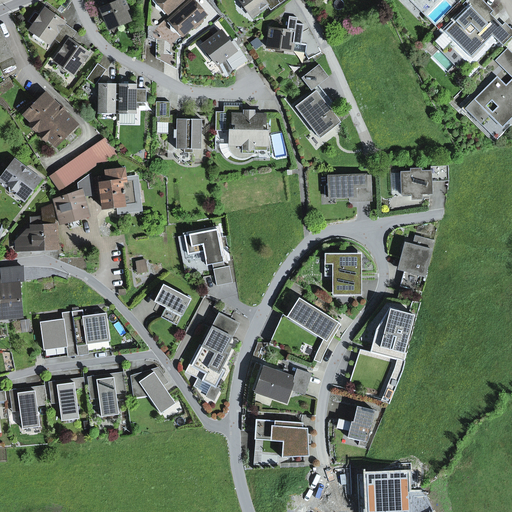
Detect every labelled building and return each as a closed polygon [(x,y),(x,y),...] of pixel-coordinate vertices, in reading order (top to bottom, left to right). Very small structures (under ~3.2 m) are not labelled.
[(128,9),(124,0),(108,0),(111,6),(102,9),(110,27),(128,19),(125,10),(128,9)] [(156,0),(168,13),(182,0),(156,0)] [(199,21),(205,15),(192,0),(191,0),(170,20),(175,26),(183,35),(191,27),(195,28),(198,24),(199,21)] [(281,3),(281,2),(283,0),(240,0),(242,3),(241,9),(247,10),(252,16),(267,5),(271,11),(281,3)] [(409,0),(423,14),(427,9),(417,0),(409,0)] [(417,0),(427,9),(427,10),(437,0),(417,0)] [(503,46),(508,40),(486,18),(489,15),(493,11),(482,0),(466,0),(462,5),(467,9),(437,39),(463,65),(492,36),(503,46)] [(53,38),(59,42),(69,29),(63,25),(64,23),(53,15),(48,11),(46,10),(41,17),(36,13),(35,14),(30,21),(35,25),(31,30),(35,33),(46,40),(49,43),(53,38)] [(508,40),(511,36),(511,29),(505,22),(500,27),(489,15),(486,18),(508,40)] [(287,31),(270,28),(270,32),(269,38),(267,48),(275,49),(284,50),(292,51),(293,43),(301,44),(304,25),(296,23),(297,18),(289,17),(287,31)] [(75,34),(77,32),(64,23),(63,25),(69,29),(75,34)] [(156,39),(156,58),(177,69),(178,39),(183,35),(175,26),(166,39),(156,39)] [(0,63),(3,71),(16,65),(0,28),(0,63)] [(226,58),(233,69),(247,61),(238,46),(235,48),(231,43),(222,31),(218,33),(215,28),(211,31),(215,36),(202,45),(206,52),(205,54),(210,60),(212,59),(217,65),(222,62),(226,58)] [(69,29),(59,42),(65,47),(55,61),(59,63),(70,71),(74,74),(88,53),(77,46),(72,42),(70,41),(75,34),(69,29)] [(43,44),(46,40),(35,33),(32,37),(43,44)] [(458,70),(463,65),(437,39),(432,44),(439,50),(454,65),(458,70)] [(308,59),(311,58),(306,49),(306,45),(293,43),(292,51),(305,53),(308,59)] [(511,52),(507,48),(495,61),(511,77),(511,78),(506,85),(497,76),(469,104),(501,136),(511,124),(511,52)] [(229,76),(233,69),(226,58),(222,62),(229,76)] [(233,69),(235,72),(249,64),(247,61),(233,69)] [(67,75),(70,71),(59,63),(56,67),(67,75)] [(107,70),(98,63),(86,79),(95,86),(107,70)] [(301,78),(311,91),(315,88),(318,85),(329,77),(319,65),(301,78)] [(115,111),(117,111),(118,84),(99,84),(98,111),(115,111)] [(137,84),(118,84),(117,111),(119,111),(136,111),(136,103),(146,103),(147,89),(137,89),(137,84)] [(315,88),(316,90),(331,109),(335,106),(318,85),(315,88)] [(320,139),(341,122),(331,109),(316,90),(295,107),(320,139)] [(32,123),(34,121),(42,129),(62,109),(59,106),(46,94),(25,115),(32,123)] [(170,102),(156,102),(156,117),(160,117),(160,123),(169,123),(177,123),(176,130),(174,130),(174,138),(176,138),(176,149),(184,149),(193,149),(201,149),(202,119),(193,119),(185,119),(177,119),(177,115),(170,115),(170,102)] [(496,140),(501,136),(469,104),(465,108),(496,140)] [(231,114),(234,114),(234,110),(242,110),(242,106),(224,106),(224,112),(231,112),(231,114)] [(48,138),(56,146),(68,133),(73,128),(77,124),(65,112),(62,109),(42,129),(50,137),(48,138)] [(267,128),(265,128),(265,115),(255,115),(255,110),(242,110),(234,110),(234,114),(231,114),(231,112),(224,112),(216,112),(215,131),(230,131),(230,143),(229,145),(242,145),(242,153),(254,154),(254,150),(267,151),(267,128)] [(119,114),(120,114),(119,124),(135,124),(135,115),(136,115),(136,111),(119,111),(119,114)] [(39,131),(42,129),(34,121),(32,123),(30,124),(31,130),(36,131),(37,130),(39,131)] [(160,123),(157,123),(157,134),(169,134),(169,123),(160,123)] [(48,138),(50,137),(42,129),(39,132),(41,134),(40,135),(41,139),(47,141),(48,138)] [(120,153),(106,138),(56,173),(65,186),(66,186),(101,161),(103,164),(120,153)] [(254,154),(242,153),(242,145),(229,145),(230,143),(228,143),(228,145),(231,152),(233,155),(237,158),(242,159),(246,158),(250,156),(254,154)] [(30,171),(28,171),(27,170),(15,161),(1,179),(9,185),(10,193),(18,192),(20,191),(27,197),(28,195),(31,195),(33,193),(33,189),(40,180),(33,175),(33,173),(30,171)] [(448,166),(434,166),(435,181),(448,181),(448,166)] [(94,193),(101,193),(102,198),(103,209),(125,206),(125,205),(136,203),(133,181),(126,182),(125,169),(104,171),(105,177),(92,178),(94,193)] [(421,194),(431,194),(431,182),(431,171),(421,172),(421,169),(410,169),(410,172),(401,172),(401,173),(401,194),(401,195),(411,195),(412,200),(422,199),(421,194)] [(65,186),(56,173),(50,177),(59,190),(65,186)] [(391,195),(401,194),(401,173),(391,174),(391,195)] [(355,197),(355,202),(372,201),(371,175),(328,177),(329,198),(349,198),(355,197)] [(24,201),(27,197),(20,191),(18,192),(15,195),(24,201)] [(60,223),(88,215),(81,191),(53,199),(60,223)] [(45,249),(56,248),(53,204),(42,209),(43,218),(45,249)] [(33,246),(33,249),(45,249),(43,218),(32,219),(32,223),(28,223),(17,234),(18,250),(28,250),(28,246),(33,246)] [(229,266),(225,267),(221,248),(219,238),(217,229),(184,235),(188,255),(204,252),(205,259),(206,266),(212,264),(217,286),(233,283),(229,266)] [(182,256),(188,255),(184,235),(178,237),(182,256)] [(404,271),(400,287),(421,292),(434,241),(415,236),(413,245),(405,243),(398,269),(404,271)] [(221,248),(227,247),(225,237),(219,238),(221,248)] [(189,262),(205,259),(204,252),(188,255),(189,262)] [(332,276),(332,296),(361,295),(361,253),(328,254),(328,274),(332,274),(332,276)] [(136,262),(138,273),(147,272),(145,260),(136,262)] [(2,279),(4,278),(5,283),(20,281),(23,281),(23,268),(2,269),(1,270),(2,279)] [(0,283),(0,288),(3,317),(23,315),(20,281),(5,283),(0,283)] [(188,306),(191,299),(163,284),(154,302),(170,310),(171,308),(179,312),(183,303),(188,306)] [(287,317),(283,314),(280,321),(269,344),(286,352),(294,331),(308,340),(312,333),(323,340),(314,360),(321,363),(330,343),(335,335),(341,325),(299,298),(287,317)] [(183,303),(179,312),(171,308),(170,310),(182,316),(188,306),(183,303)] [(347,389),(368,396),(381,356),(373,353),(375,345),(404,354),(404,353),(414,315),(398,311),(398,310),(390,307),(376,330),(370,352),(360,349),(347,389)] [(83,310),(73,312),(77,343),(86,342),(87,342),(109,339),(110,339),(106,313),(84,316),(83,310)] [(68,345),(77,343),(73,312),(62,313),(63,319),(40,322),(44,348),(45,348),(66,345),(68,345)] [(236,322),(219,314),(202,347),(206,349),(204,352),(203,354),(199,352),(190,370),(204,378),(203,381),(212,386),(216,388),(216,387),(225,371),(221,369),(227,358),(229,354),(224,352),(228,345),(232,337),(229,336),(236,322)] [(16,333),(30,331),(29,321),(15,323),(16,333)] [(250,323),(242,321),(237,337),(246,339),(250,323)] [(68,347),(67,347),(68,357),(89,354),(88,345),(86,345),(86,342),(77,343),(68,345),(68,347)] [(204,378),(190,370),(199,352),(203,354),(204,352),(206,349),(202,347),(200,345),(185,373),(197,378),(193,386),(198,389),(203,381),(204,378)] [(229,354),(232,347),(228,345),(224,352),(229,354)] [(375,345),(373,353),(381,356),(397,360),(395,368),(386,389),(393,392),(401,371),(406,353),(404,353),(404,354),(375,345)] [(134,398),(149,396),(139,382),(159,369),(158,368),(131,376),(134,398)] [(139,382),(149,396),(160,412),(161,412),(174,403),(175,402),(164,386),(169,383),(159,368),(159,369),(139,382)] [(292,386),(306,391),(311,374),(297,370),(294,378),(264,368),(256,392),(286,402),(291,389),(292,386)] [(116,392),(126,391),(123,372),(113,374),(113,378),(97,380),(99,399),(101,415),(103,415),(118,413),(119,413),(116,392)] [(87,377),(89,390),(91,400),(99,399),(97,380),(113,378),(113,374),(87,377)] [(75,389),(85,387),(84,377),(73,379),(74,383),(57,385),(59,403),(62,419),(63,419),(78,417),(79,417),(75,389)] [(73,379),(49,382),(52,404),(59,403),(57,385),(74,383),(73,379)] [(37,406),(47,405),(45,386),(34,387),(35,391),(18,393),(20,411),(22,427),(24,427),(39,425),(40,425),(37,406)] [(206,397),(211,399),(214,401),(220,389),(216,387),(216,388),(212,386),(206,397)] [(304,395),(306,391),(292,386),(291,389),(304,395)] [(34,387),(10,390),(13,412),(20,411),(18,393),(35,391),(34,387)] [(161,412),(162,413),(175,404),(174,403),(161,412)] [(353,422),(339,419),(335,433),(348,436),(347,440),(359,443),(358,448),(365,450),(374,411),(357,406),(353,422)] [(303,423),(256,420),(254,440),(256,440),(256,436),(287,438),(286,450),(290,450),(290,457),(309,456),(308,443),(305,443),(306,436),(308,436),(308,428),(303,428),(303,423)] [(290,450),(286,450),(287,438),(256,436),(256,440),(283,442),(282,458),(290,457),(290,450)]
